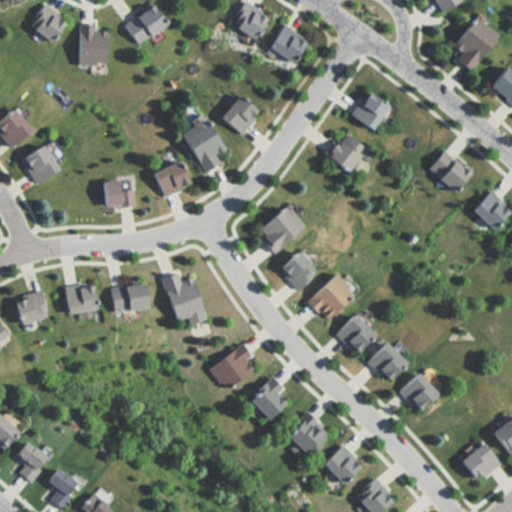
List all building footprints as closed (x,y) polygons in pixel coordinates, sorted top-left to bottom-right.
[(429,0),(436,12),(459,0),(429,0)] [(161,22),(145,2),(116,24),(132,44),(161,22)] [(264,18),(240,4),(227,25),(251,40),(264,18)] [(62,23),(39,5),(22,26),(45,44),(62,23)] [(449,59),(465,71),(493,34),(468,15),(445,45),(454,52),(449,59)] [(262,44),(285,63),(304,40),(281,22),(262,44)] [(101,30),(93,30),(93,23),(72,23),(72,64),(101,64),(101,30)] [(511,108),(511,76),(498,64),(481,83),(511,110),(511,108)] [(345,113),(366,129),(384,105),(363,89),(345,113)] [(235,135),(255,113),(233,93),(213,114),(235,135)] [(26,130),(5,107),(0,111),(0,139),(7,147),(26,130)] [(198,173),(216,163),(211,155),(220,149),(201,118),(174,134),(198,173)] [(319,151),(339,170),(360,149),(340,130),(319,151)] [(15,158),(33,183),(54,168),(36,143),(15,158)] [(421,166),(448,192),(466,174),(439,148),(421,166)] [(158,196),(186,183),(175,158),(146,171),(158,196)] [(96,178),(97,207),(130,206),(130,178),(96,178)] [(465,205),(481,230),(506,215),(489,189),(465,205)] [(271,253),(299,224),(279,203),(249,232),(271,253)] [(511,234),(501,245),(511,256),(511,234)] [(313,274),(293,249),(272,266),(292,290),(313,274)] [(156,276),(170,321),(183,317),(185,323),(201,318),(188,276),(181,278),(178,269),(156,276)] [(350,295),(329,273),(299,300),(320,322),(350,295)] [(144,307),(141,282),(105,287),(108,311),(144,307)] [(91,283),(60,283),(60,310),(91,310),(91,283)] [(5,300),(13,324),(45,314),(37,289),(5,300)] [(369,336),(347,313),(329,332),(351,354),(369,336)] [(400,364),(379,342),(361,360),(382,382),(400,364)] [(221,391),(253,367),(236,343),(203,367),(221,391)] [(431,396),(412,372),(392,388),(411,412),(431,396)] [(242,400),(262,422),(284,402),(264,381),(242,400)] [(511,416),(506,411),(483,433),(508,458),(511,454),(511,416)] [(302,457),(325,435),(303,412),(280,434),(302,457)] [(0,449),(14,431),(0,420),(0,449)] [(18,464),(12,472),(25,483),(44,460),(20,440),(7,455),(18,464)] [(494,465),(479,442),(453,458),(468,482),(494,465)] [(337,486),(359,469),(338,444),(317,462),(337,486)] [(48,489),(41,497),(55,509),(74,486),(51,467),(39,481),(48,489)] [(375,511),(390,500),(372,479),(351,495),(364,511),(375,511)] [(109,511),(89,492),(69,511),(109,511)]
